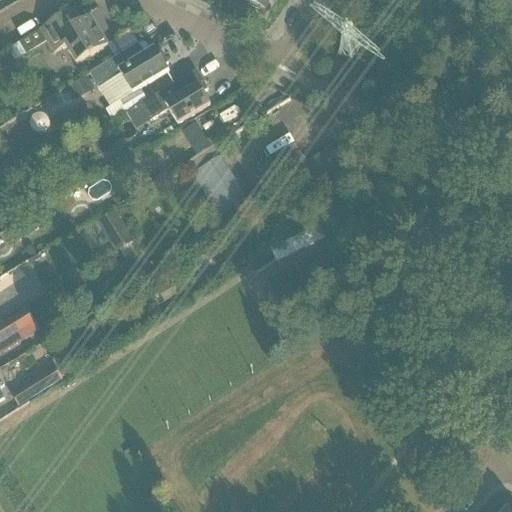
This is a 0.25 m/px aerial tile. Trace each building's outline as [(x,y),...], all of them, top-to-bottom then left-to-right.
[(242,0),(245,1),(251,4),(250,7),(259,11),(260,8),(264,10),(268,0),(242,0)] [(66,48),(77,66),(90,58),(91,59),(94,57),(94,56),(108,47),(90,17),(82,22),(75,10),(41,31),(55,55),(66,48)] [(28,39),(19,45),(26,57),(35,51),(28,39)] [(121,76),(133,95),(169,73),(165,66),(168,64),(162,53),(159,55),(154,49),(145,55),(138,45),(89,75),(99,90),(121,76)] [(196,72),(140,106),(151,123),(169,112),(178,126),(210,107),(203,95),(208,92),(196,72)] [(121,76),(99,90),(110,109),(133,95),(121,76)] [(86,78),(68,90),(75,102),(94,91),(86,78)] [(110,109),(106,112),(112,123),(126,114),(119,104),(110,109)] [(151,123),(140,106),(125,116),(135,132),(151,123)] [(196,128),(181,137),(196,161),(211,152),(206,145),(196,128)] [(206,145),(211,152),(225,144),(220,137),(206,145)] [(295,146),(277,158),(288,176),(306,164),(295,146)] [(194,180),(207,200),(235,183),(223,162),(194,180)] [(306,164),(288,176),(299,193),(312,184),(308,179),(314,176),(306,164)] [(235,183),(207,200),(217,217),(246,200),(235,183)] [(50,185),(19,204),(26,216),(57,198),(50,185)] [(312,185),(285,203),(295,218),(302,213),(309,224),(329,211),(312,185)] [(115,212),(96,224),(107,242),(126,230),(115,212)] [(32,220),(22,226),(25,232),(33,233),(38,230),(32,220)] [(9,248),(33,233),(25,232),(22,226),(3,237),(9,248)] [(126,230),(107,242),(115,254),(134,243),(126,230)] [(311,233),(271,252),(272,254),(276,262),(277,264),(316,245),(311,233)] [(130,246),(120,252),(124,260),(134,255),(130,246)] [(328,251),(282,274),(296,302),(342,279),(328,251)] [(272,254),(250,268),(255,275),(276,262),(272,254)] [(25,312),(0,327),(0,343),(19,332),(23,338),(36,330),(25,312)] [(77,331),(72,334),(76,340),(81,337),(77,331)] [(55,368),(10,396),(18,409),(63,381),(55,368)]
